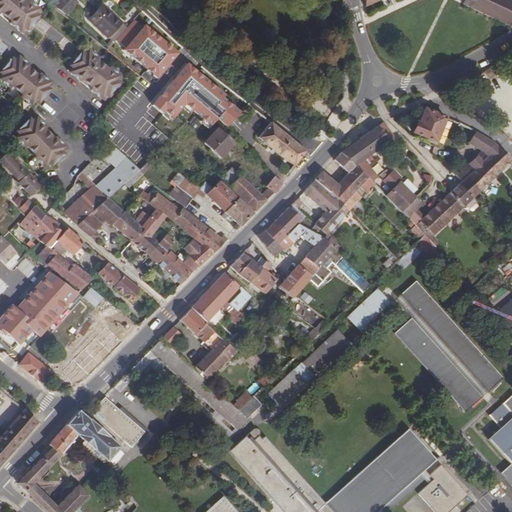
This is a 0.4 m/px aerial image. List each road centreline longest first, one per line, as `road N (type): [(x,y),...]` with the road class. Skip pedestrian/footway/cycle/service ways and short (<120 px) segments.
road 1 (tertiary): [(57,413),(104,376),(320,157)]
road 2 (residential): [(140,0),(320,157)]
